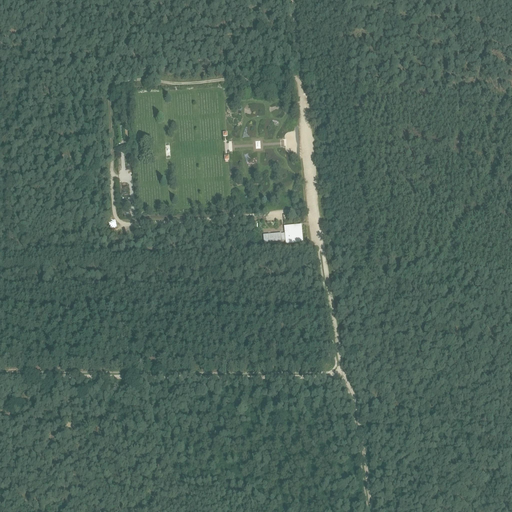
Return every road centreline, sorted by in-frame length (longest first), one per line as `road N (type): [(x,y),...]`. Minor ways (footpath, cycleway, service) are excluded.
road 1 (track): [(341,372),(0,376)]
road 2 (track): [(301,74),(115,83),(109,89),(120,222)]
road 3 (track): [(341,372),(356,404),(372,511)]
road 4 (track): [(301,74),(314,210)]
road 5 (track): [(320,241),(341,372)]
road 6 (track): [(314,210),(184,220)]
